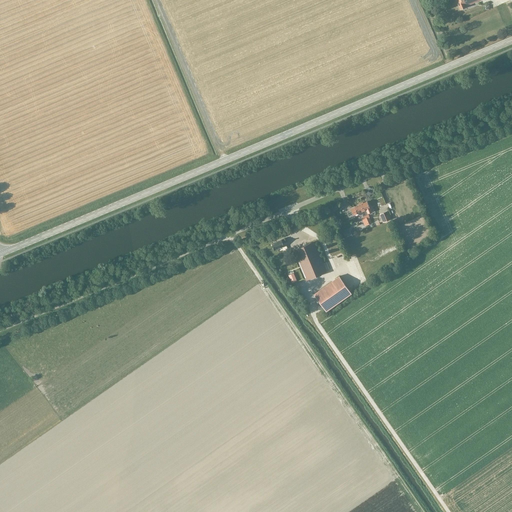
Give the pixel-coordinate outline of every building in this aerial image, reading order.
[(455,0),(460,10),(467,7),(466,6),(480,0),(455,0)] [(361,204),(369,223),(371,222),(369,218),(370,217),(368,213),(372,212),(370,207),(367,201),(361,204)] [(368,220),(369,223),(361,204),(351,208),(352,211),(348,213),(350,219),(355,217),(354,215),(358,214),(359,215),(360,215),(361,215),(362,215),(365,221),(368,220)] [(391,219),(388,211),(380,214),(383,222),(391,219)] [(285,245),(284,243),(286,242),(285,238),(272,244),(275,250),(285,245)] [(328,272),(315,241),(294,250),(306,281),(328,272)] [(297,281),(293,273),(289,275),(292,283),(297,281)] [(314,294),(326,312),(352,294),(339,276),(314,294)]
